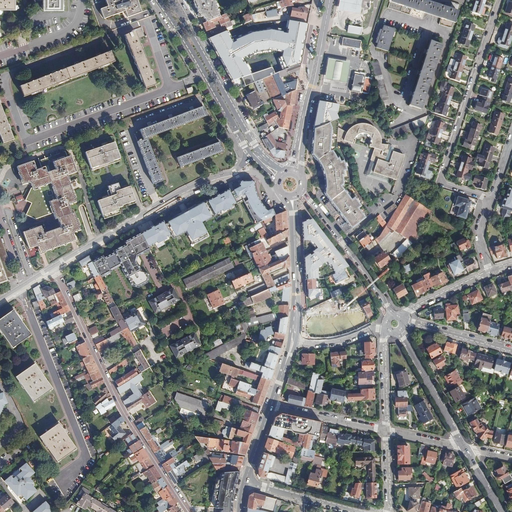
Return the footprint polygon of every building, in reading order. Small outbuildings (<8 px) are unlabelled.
[(0,0),(0,8),(15,9),(15,0),(0,0)] [(62,0),(42,0),(43,9),(63,10),(62,0)] [(100,9),(103,18),(124,12),(126,18),(141,13),(138,5),(136,0),(125,0),(121,2),(120,0),(104,0),(105,0),(107,7),(100,9)] [(195,12),(196,14),(203,12),(216,6),(214,0),(211,0),(209,1),(208,0),(194,0),(195,4),(192,6),(194,12),(195,12)] [(276,3),(279,9),(282,8),(288,6),(290,6),(289,2),(294,0),(295,3),(298,2),(301,1),(300,0),(283,0),(276,3)] [(338,0),(337,10),(347,12),(358,14),(360,0),(338,0)] [(391,0),(389,9),(423,20),(426,14),(433,16),(441,19),(439,25),(452,30),(460,6),(451,3),(450,5),(447,4),(445,9),(437,6),(429,3),(429,0),(391,0)] [(483,8),(485,4),(476,2),(473,12),(479,14),(480,12),(482,13),(483,8)] [(203,12),(196,14),(198,19),(199,18),(200,21),(201,25),(203,24),(204,24),(212,21),(220,17),(217,9),(216,6),(203,12)] [(290,6),(288,6),(287,13),(291,14),(290,16),(306,19),(307,15),(308,10),(302,9),(299,9),(299,11),(293,10),(293,6),(290,6)] [(276,9),(265,11),(266,18),(277,15),(276,9)] [(253,19),(251,15),(249,16),(248,14),(243,16),(246,23),(253,20),(253,19)] [(224,15),(220,17),(212,21),(204,24),(206,27),(205,28),(206,32),(215,28),(213,24),(219,21),(221,25),(222,25),(227,23),(229,22),(228,18),(226,19),(224,15)] [(227,23),(222,25),(222,26),(210,31),(212,35),(219,32),(229,28),(227,23)] [(464,34),(472,37),(475,28),(473,28),(473,26),(467,23),(464,34)] [(362,27),(348,25),(347,29),(346,32),(361,35),(361,31),(362,27)] [(140,74),(146,88),(157,84),(146,56),(139,38),(146,36),(142,26),(132,30),(133,32),(125,34),(140,74)] [(394,31),(384,28),(377,49),(387,52),(394,31)] [(225,34),(216,37),(217,41),(219,45),(228,42),(228,41),(225,34)] [(469,45),(472,37),(464,34),(461,44),(467,46),(467,44),(469,45)] [(511,38),(511,37),(504,35),(502,39),(500,45),(509,47),(511,38)] [(343,42),(342,48),(359,51),(361,41),(344,38),(343,42)] [(500,45),(502,39),(500,39),(498,40),(497,43),(498,45),(499,45),(498,47),(507,49),(507,48),(509,48),(509,47),(500,45)] [(442,46),(432,43),(411,106),(421,110),(442,46)] [(234,47),(222,50),(224,55),(225,59),(237,55),(234,47)] [(298,50),(297,49),(288,48),(286,56),(287,57),(295,58),(296,59),(297,54),(298,50)] [(86,60),(20,86),(23,96),(87,72),(115,61),(111,51),(86,60)] [(455,67),(463,69),(466,59),(464,59),(465,57),(458,55),(456,61),(455,67)] [(493,63),(492,67),(500,70),(503,60),(492,56),(490,62),(493,63)] [(280,72),(293,67),(292,64),(293,61),(295,58),(287,57),(287,58),(285,58),(283,57),(282,57),(281,57),(280,57),(278,58),(277,60),(276,62),(276,63),(276,65),(276,67),(272,68),(272,69),(274,73),(275,74),(276,74),(280,72)] [(338,61),(328,59),(327,69),(325,80),(335,81),(346,83),(350,63),(338,61)] [(233,64),(231,65),(233,72),(235,77),(245,73),(245,71),(241,61),(233,64)] [(371,63),(380,99),(387,97),(378,61),(371,63)] [(272,68),(241,79),(243,82),(244,86),(262,78),(262,79),(263,79),(263,80),(272,102),(274,101),(278,111),(281,112),(280,119),(279,119),(275,121),(279,128),(289,130),(290,125),(292,113),(293,106),(294,106),(297,91),(296,90),(298,82),(293,83),(293,81),(290,82),(285,79),(284,77),(295,73),(297,77),(298,77),(301,65),(293,67),(280,72),(276,74),(275,74),(274,73),(272,69),(272,68)] [(459,79),(463,69),(455,67),(451,78),(457,80),(458,78),(459,79)] [(500,70),(492,67),(488,78),(493,79),(492,82),(495,83),(500,70)] [(361,93),(364,77),(365,73),(360,72),(359,75),(354,74),(352,84),(350,91),(361,93)] [(364,77),(361,93),(364,93),(367,94),(370,78),(367,78),(364,77)] [(442,99),(450,101),(453,93),(451,92),(452,91),(446,89),(442,99)] [(483,97),(482,101),(489,103),(493,93),(481,90),(479,96),(483,97)] [(509,103),(511,93),(511,92),(504,90),(501,100),(509,103)] [(263,106),(255,92),(246,97),(250,103),(255,111),(263,106)] [(448,109),(450,101),(442,99),(439,109),(445,111),(446,109),(448,109)] [(489,103),(482,101),(478,111),(486,113),(489,103)] [(341,112),(342,105),(325,102),(324,109),(316,108),(315,118),(328,120),(329,114),(334,115),(334,111),(341,112)] [(0,137),(2,143),(13,139),(0,105),(0,137)] [(207,117),(204,107),(182,115),(140,130),(141,132),(135,134),(138,142),(137,142),(153,184),(163,181),(147,138),(207,117)] [(269,125),(275,121),(279,119),(279,117),(276,112),(269,116),(267,114),(264,116),(266,120),(268,123),(269,125)] [(492,123),(500,126),(503,117),(501,117),(502,115),(496,112),(492,123)] [(425,126),(428,116),(390,130),(393,138),(425,126)] [(337,145),(337,143),(337,128),(338,120),(314,130),(313,155),(314,156),(317,158),(319,161),(321,164),(322,168),(324,172),(325,178),(325,185),(326,189),(325,193),(339,210),(348,223),(350,222),(353,226),(369,215),(368,214),(347,187),(349,186),(346,173),(341,157),(336,148),(335,147),(335,146),(337,145)] [(436,121),(436,122),(443,124),(442,126),(444,126),(443,131),(446,132),(448,125),(443,124),(443,121),(440,120),(438,122),(436,121)] [(433,132),(441,134),(443,131),(444,126),(442,126),(443,124),(436,122),(433,132)] [(268,123),(258,129),(260,132),(262,131),(268,128),(269,125),(268,123)] [(340,129),(337,128),(337,143),(349,147),(350,144),(352,145),(354,140),(355,138),(356,137),(357,136),(360,135),(363,136),(365,137),(367,140),(368,141),(368,142),(367,147),(372,149),(368,161),(369,161),(375,163),(371,173),(388,179),(392,180),(393,181),(394,181),(403,156),(391,152),(386,151),(385,151),(387,146),(380,145),(380,144),(380,142),(380,137),(379,135),(377,133),(375,130),(373,128),(369,125),(366,124),(363,124),(361,123),(357,124),(353,125),(351,126),(347,129),(345,131),(340,129)] [(498,133),(500,126),(492,123),(489,133),(495,135),(496,133),(498,133)] [(472,125),(470,134),(478,136),(481,126),(475,124),(474,126),(472,125)] [(428,125),(425,126),(415,145),(421,146),(428,125)] [(314,130),(312,130),(311,140),(310,155),(312,158),(315,162),(318,166),(322,175),(323,180),(323,185),(323,190),(323,194),(344,223),(347,226),(349,229),(353,226),(350,222),(348,223),(339,210),(325,193),(326,189),(325,185),(325,178),(324,172),(322,168),(321,164),(319,161),(317,158),(314,156),(313,155),(314,130)] [(439,143),(441,134),(433,132),(430,140),(430,142),(434,143),(436,144),(437,142),(439,143)] [(285,156),(285,152),(276,150),(275,148),(268,138),(266,139),(263,133),(261,134),(263,139),(268,148),(270,151),(274,156),(277,158),(283,159),(284,158),(285,156)] [(286,148),(286,144),(277,143),(270,134),(266,137),(268,138),(275,148),(276,150),(285,152),(286,148)] [(478,136),(470,134),(467,142),(469,142),(468,144),(474,146),(478,136)] [(99,165),(104,164),(104,161),(108,160),(108,162),(113,161),(113,160),(121,157),(116,142),(87,152),(92,167),(99,164),(99,165)] [(195,151),(177,158),(181,167),(205,159),(223,152),(220,142),(195,151)] [(482,157),(490,159),(493,151),(491,150),(492,148),(485,146),(482,157)] [(40,227),(22,234),(28,251),(38,247),(39,250),(41,249),(44,248),(46,253),(72,243),(70,238),(72,237),(74,236),(74,234),(81,231),(79,227),(81,226),(78,220),(77,220),(74,214),(73,214),(69,205),(77,203),(75,198),(76,198),(74,191),(72,192),(67,193),(66,191),(71,189),(70,184),(69,183),(71,183),(68,175),(76,172),(70,155),(67,156),(65,151),(64,152),(61,150),(59,154),(39,161),(41,168),(36,170),(33,161),(13,169),(15,176),(19,174),(23,185),(27,184),(30,183),(30,184),(31,186),(32,188),(31,188),(25,201),(31,204),(26,216),(35,220),(53,213),(56,221),(58,221),(61,229),(57,231),(43,236),(40,227)] [(420,164),(429,167),(430,163),(434,164),(434,163),(435,163),(437,157),(428,154),(428,155),(424,154),(423,155),(421,155),(420,159),(422,160),(420,164)] [(488,167),(490,159),(482,157),(479,166),(485,168),(486,166),(488,167)] [(462,159),(459,168),(468,170),(470,162),(471,160),(464,158),(464,160),(462,159)] [(375,163),(369,161),(364,177),(386,184),(387,183),(388,179),(371,173),(375,163)] [(426,175),(429,167),(420,164),(417,174),(423,176),(424,174),(426,175)] [(468,170),(459,168),(457,175),(459,176),(458,178),(465,180),(468,170)] [(487,181),(478,178),(477,182),(476,188),(482,191),(483,189),(484,189),(487,181)] [(240,189),(232,193),(237,203),(240,201),(255,224),(259,222),(261,221),(263,221),(270,217),(275,215),(273,209),(269,211),(266,209),(264,207),(262,204),(260,201),(258,197),(257,194),(256,191),(255,186),(254,180),(240,180),(240,189)] [(122,193),(121,189),(118,183),(109,186),(112,196),(114,195),(122,193)] [(501,214),(503,219),(507,217),(510,217),(509,214),(510,211),(511,211),(511,183),(510,187),(508,187),(505,197),(504,197),(500,208),(503,209),(501,214)] [(131,187),(131,186),(121,189),(122,193),(125,201),(126,203),(136,200),(131,187)] [(207,202),(214,215),(223,210),(224,212),(232,207),(232,206),(237,203),(232,193),(230,190),(207,202)] [(117,204),(125,201),(122,193),(114,195),(117,204)] [(103,216),(119,210),(117,204),(114,195),(112,196),(98,201),(103,216)] [(403,197),(396,208),(421,224),(429,211),(406,196),(404,195),(403,197)] [(471,201),(457,197),(455,206),(459,208),(456,217),(465,220),(471,201)] [(127,207),(126,203),(125,201),(117,204),(119,210),(127,207)] [(174,220),(165,224),(170,235),(172,237),(186,230),(193,243),(208,236),(200,221),(204,219),(205,220),(214,215),(207,202),(198,207),(198,206),(173,219),(174,220)] [(395,207),(393,204),(384,210),(387,214),(395,207)] [(385,224),(383,229),(378,235),(373,239),(378,245),(389,234),(388,232),(390,230),(406,239),(407,240),(410,242),(412,239),(415,241),(419,234),(416,233),(421,224),(396,208),(385,224)] [(287,222),(286,210),(275,215),(276,235),(280,232),(287,229),(287,222)] [(305,212),(302,214),(305,286),(323,279),(346,267),(305,212)] [(378,215),(374,218),(379,224),(383,221),(378,215)] [(163,221),(141,233),(148,247),(157,242),(157,244),(166,239),(165,237),(170,235),(165,224),(163,221)] [(261,221),(259,222),(261,225),(263,228),(266,232),(269,238),(271,237),(261,221)] [(263,228),(259,230),(262,236),(261,236),(262,238),(266,236),(270,244),(288,235),(287,233),(287,229),(280,232),(276,235),(271,237),(269,238),(266,232),(263,228)] [(356,238),(359,242),(367,236),(365,234),(366,233),(364,231),(356,238)] [(148,247),(141,233),(136,235),(145,252),(149,249),(148,247)] [(145,252),(136,235),(126,241),(128,243),(134,240),(140,251),(137,253),(138,255),(145,252)] [(0,281),(8,279),(6,275),(13,273),(2,243),(0,236),(0,281)] [(367,236),(359,242),(364,249),(372,243),(367,236)] [(258,255),(266,251),(265,248),(262,242),(261,242),(259,239),(246,245),(250,252),(251,251),(254,257),(258,255)] [(407,240),(406,239),(390,253),(395,259),(411,244),(407,240)] [(134,240),(128,243),(115,250),(116,251),(123,263),(134,283),(140,285),(149,281),(151,274),(148,270),(142,269),(137,260),(136,257),(138,256),(138,255),(137,253),(140,251),(134,240)] [(469,248),(466,242),(464,243),(462,240),(456,243),(459,251),(465,249),(465,250),(469,248)] [(288,252),(288,246),(275,252),(276,255),(271,257),(274,262),(289,256),(288,252)] [(489,248),(492,255),(495,254),(497,259),(501,258),(506,256),(502,246),(494,248),(493,247),(489,248)] [(116,251),(103,258),(110,270),(123,263),(116,251)] [(272,263),(266,251),(258,255),(254,257),(257,265),(259,269),(272,263)] [(390,262),(384,253),(374,259),(380,268),(390,262)] [(89,256),(84,259),(87,265),(94,278),(99,275),(92,261),(89,256)] [(102,256),(92,261),(99,275),(100,277),(111,272),(110,270),(103,258),(102,256)] [(274,262),(272,263),(259,269),(262,275),(269,272),(270,275),(289,267),(289,261),(289,256),(274,262)] [(204,270),(183,280),(188,289),(216,276),(233,268),(229,258),(204,270)] [(87,265),(84,259),(78,262),(82,267),(87,265)] [(467,269),(468,272),(472,271),(476,269),(472,260),(469,261),(469,260),(463,262),(467,269)] [(467,269),(463,262),(459,264),(457,261),(447,266),(450,272),(452,272),(454,275),(460,272),(467,269)] [(409,265),(403,269),(405,274),(412,271),(409,265)] [(244,266),(233,271),(236,277),(237,278),(248,273),(244,266)] [(349,277),(344,269),(331,276),(336,284),(349,277)] [(236,277),(233,271),(225,275),(228,281),(236,277)] [(269,272),(262,275),(265,283),(248,291),(251,297),(264,292),(275,287),(273,281),(271,277),(270,275),(269,272)] [(253,280),(250,273),(245,275),(232,281),(235,289),(253,280)] [(281,301),(289,301),(290,296),(290,286),(290,274),(273,281),(275,287),(264,292),(251,297),(248,299),(251,305),(271,296),(270,292),(282,289),(281,301)] [(429,274),(424,277),(429,288),(434,286),(435,287),(442,284),(446,282),(442,274),(431,279),(429,274)] [(99,275),(94,278),(97,284),(95,284),(99,292),(101,291),(107,289),(100,277),(99,275)] [(412,287),(416,296),(422,293),(428,291),(424,281),(417,285),(412,287)] [(498,286),(502,294),(511,290),(510,286),(508,281),(504,283),(498,286)] [(496,294),(492,285),(488,286),(484,288),(488,297),(496,294)] [(40,286),(33,290),(38,301),(40,306),(42,311),(46,309),(42,300),(48,297),(50,300),(57,297),(62,307),(67,304),(59,288),(53,290),(52,288),(47,287),(41,290),(40,286)] [(407,294),(402,286),(393,291),(398,300),(407,294)] [(107,289),(101,291),(103,295),(108,304),(114,302),(112,299),(107,289)] [(173,289),(149,302),(155,313),(179,300),(173,289)] [(334,298),(341,295),(338,290),(331,293),(333,297),(334,298)] [(219,291),(208,296),(213,308),(224,304),(219,291)] [(481,300),(478,291),(472,294),(467,296),(471,305),(481,300)] [(328,320),(336,318),(331,301),(324,302),(328,320)] [(114,302),(108,304),(107,305),(117,323),(118,322),(124,320),(123,319),(114,302)] [(238,304),(230,309),(232,313),(244,308),(241,302),(238,303),(238,304)] [(361,307),(365,314),(370,312),(367,308),(369,307),(366,303),(361,306),(361,307)] [(70,311),(67,304),(62,307),(62,309),(53,313),(55,318),(58,316),(70,311)] [(248,323),(247,327),(250,326),(280,319),(288,317),(289,306),(279,306),(279,311),(276,311),(276,315),(256,320),(256,321),(248,323)] [(450,307),(445,307),(446,321),(451,321),(456,320),(455,317),(459,316),(458,310),(457,310),(456,306),(450,307)] [(441,309),(433,310),(434,319),(442,318),(441,309)] [(10,311),(0,318),(0,335),(9,349),(28,336),(10,311)] [(74,320),(70,311),(58,316),(55,318),(46,322),(49,329),(50,329),(51,330),(52,329),(52,328),(63,322),(65,325),(74,320)] [(130,315),(123,319),(124,320),(128,328),(131,333),(138,329),(138,328),(145,324),(137,311),(130,315)] [(483,331),(487,332),(489,323),(490,321),(491,317),(483,314),(481,320),(478,331),(480,331),(483,332),(483,331)] [(288,317),(280,319),(278,332),(278,333),(275,333),(274,335),(274,338),(285,339),(285,338),(286,329),(288,317)] [(343,324),(342,318),(326,322),(328,330),(325,330),(326,335),(348,330),(347,323),(343,324)] [(124,320),(118,322),(121,327),(110,332),(113,336),(114,335),(118,333),(120,332),(123,331),(128,328),(124,320)] [(238,330),(247,328),(247,327),(248,323),(246,321),(236,324),(238,330)] [(489,323),(487,332),(490,333),(490,335),(493,336),(494,336),(495,334),(500,336),(502,329),(497,328),(498,325),(489,323)] [(261,330),(258,343),(262,344),(264,344),(265,345),(267,336),(273,335),(274,335),(275,333),(272,333),(271,326),(268,327),(269,328),(265,328),(265,330),(263,330),(261,330)] [(506,338),(511,340),(511,334),(511,328),(510,328),(510,326),(508,326),(507,327),(504,326),(501,337),(506,338)] [(96,327),(89,330),(92,336),(99,333),(96,327)] [(128,328),(123,331),(132,347),(137,344),(131,333),(128,328)] [(210,351),(200,356),(211,360),(219,355),(229,350),(246,341),(247,331),(227,342),(215,348),(215,349),(211,351),(210,351)] [(101,342),(96,345),(100,353),(102,353),(102,351),(107,348),(106,346),(117,340),(117,339),(122,337),(120,332),(118,333),(114,335),(113,336),(105,340),(104,341),(101,342)] [(75,344),(78,342),(77,339),(74,333),(66,336),(69,343),(70,343),(71,346),(75,344)] [(194,333),(169,346),(175,357),(200,345),(194,333)] [(91,355),(84,339),(78,342),(75,344),(76,345),(81,343),(81,344),(76,347),(82,359),(91,355)] [(270,346),(281,349),(283,344),(273,341),(272,344),(270,344),(269,346),(270,346)] [(258,343),(256,342),(254,349),(260,351),(262,344),(258,343)] [(365,356),(365,359),(373,359),(373,355),(374,355),(374,354),(375,354),(375,349),(374,349),(373,343),(364,344),(364,351),(359,351),(359,356),(365,356)] [(444,347),(443,351),(453,354),(452,359),(456,359),(458,352),(454,351),(456,346),(451,345),(445,343),(444,347)] [(441,353),(436,344),(426,349),(431,358),(441,353)] [(263,367),(274,371),(276,364),(278,359),(281,349),(270,346),(267,353),(265,353),(264,357),(265,358),(263,363),(264,363),(263,367)] [(140,350),(135,353),(144,368),(148,365),(142,355),(140,350)] [(477,355),(472,354),(472,352),(468,351),(461,350),(459,360),(467,362),(467,360),(467,359),(471,359),(470,360),(470,361),(475,362),(477,355)] [(112,353),(102,358),(106,365),(114,359),(112,353)] [(334,354),(329,354),(330,361),(337,360),(341,360),(340,353),(334,354)] [(301,359),(301,363),(306,363),(306,365),(313,365),(313,355),(301,354),(301,359)] [(99,371),(91,355),(82,359),(83,361),(89,374),(90,375),(99,371)] [(475,362),(473,368),(481,370),(481,368),(490,370),(493,360),(488,358),(484,357),(477,355),(475,362)] [(272,376),(274,371),(263,367),(258,365),(243,360),(244,356),(241,356),(241,362),(250,365),(249,368),(263,373),(262,378),(270,381),(272,376)] [(129,357),(109,371),(110,374),(113,372),(119,368),(131,360),(129,357)] [(444,361),(441,357),(432,362),(437,370),(443,366),(441,363),(444,361)] [(230,359),(228,366),(237,369),(240,360),(233,358),(230,359)] [(362,371),(362,373),(363,373),(371,373),(371,371),(373,370),(372,362),(365,362),(365,361),(363,361),(363,362),(361,362),(362,371)] [(496,361),(493,371),(507,375),(510,364),(503,363),(496,361)] [(263,402),(270,381),(262,378),(261,377),(257,391),(252,389),(252,387),(238,382),(238,380),(233,378),(234,377),(237,378),(238,374),(256,380),(258,376),(237,369),(228,366),(222,364),(220,372),(227,374),(226,378),(231,380),(229,385),(238,388),(236,394),(254,400),(253,403),(262,406),(263,402)] [(21,372),(13,378),(31,403),(50,390),(32,365),(21,372)] [(141,370),(142,370),(140,367),(138,368),(139,369),(137,370),(135,367),(125,375),(115,382),(118,387),(123,383),(128,380),(133,376),(139,372),(141,370)] [(118,387),(117,388),(120,394),(130,387),(142,378),(142,377),(144,375),(141,370),(139,372),(133,376),(128,380),(123,383),(118,387)] [(102,377),(99,371),(90,375),(89,374),(77,379),(70,382),(74,391),(80,388),(82,387),(84,386),(90,383),(102,377)] [(405,371),(395,374),(399,388),(409,386),(405,371)] [(453,384),(455,389),(459,386),(463,384),(461,380),(460,381),(455,371),(445,376),(448,381),(449,381),(451,385),(453,384)] [(308,391),(314,393),(316,385),(317,380),(318,375),(313,373),(310,386),(308,391)] [(373,381),(372,373),(371,373),(363,373),(362,373),(357,373),(358,385),(371,385),(371,381),(373,381)] [(105,383),(102,377),(90,383),(84,386),(82,387),(84,390),(87,389),(88,392),(105,383)] [(308,391),(310,386),(288,379),(287,381),(286,384),(308,391)] [(323,380),(317,380),(316,385),(314,393),(314,394),(317,395),(320,395),(320,391),(323,380)] [(129,397),(123,401),(125,406),(142,395),(141,393),(149,387),(147,382),(138,388),(139,390),(128,397),(129,397)] [(464,398),(459,389),(450,394),(455,403),(464,398)] [(482,391),(494,400),(496,397),(488,391),(485,389),(482,391)] [(110,395),(108,390),(99,396),(102,400),(105,397),(110,395)] [(142,395),(125,406),(128,410),(143,401),(146,406),(154,400),(148,390),(142,395)] [(343,393),(331,390),(329,401),(343,404),(343,403),(345,392),(343,393)] [(349,390),(346,390),(345,392),(343,403),(347,403),(348,401),(361,400),(361,394),(348,395),(349,390)] [(361,391),(361,394),(361,400),(374,400),(373,390),(361,391)] [(288,403),(311,408),(314,394),(314,393),(308,391),(306,400),(289,396),(288,400),(288,403)] [(198,414),(196,418),(200,419),(223,426),(224,422),(205,416),(209,404),(200,401),(177,393),(175,399),(178,407),(198,414)] [(326,407),(328,397),(320,395),(317,395),(315,404),(326,407)] [(115,405),(111,396),(106,398),(101,403),(100,403),(96,408),(97,410),(100,415),(105,412),(105,411),(115,405)] [(221,396),(219,401),(220,401),(230,405),(244,410),(258,415),(260,410),(242,403),(242,402),(224,396),(224,397),(221,396)] [(407,398),(396,398),(397,408),(407,407),(407,398)] [(481,409),(475,398),(462,405),(468,416),(481,409)] [(230,405),(220,401),(217,410),(222,412),(224,408),(228,410),(230,405)] [(427,407),(424,401),(414,407),(420,417),(418,418),(422,424),(423,423),(424,424),(432,419),(426,407),(427,407)] [(255,424),(258,415),(244,410),(242,416),(243,416),(242,418),(243,418),(239,431),(252,435),(255,424)] [(318,438),(321,423),(316,422),(310,421),(279,414),(275,417),(273,421),(272,427),(283,429),(283,430),(299,433),(305,435),(318,438)] [(112,423),(111,424),(115,428),(111,432),(113,433),(110,436),(115,442),(125,434),(118,426),(121,423),(124,421),(121,416),(117,419),(112,423)] [(141,416),(135,420),(138,425),(143,421),(144,421),(141,416)] [(470,424),(475,434),(476,433),(482,427),(480,423),(478,424),(476,420),(470,424)] [(143,421),(138,425),(137,426),(146,441),(154,436),(155,435),(154,434),(151,436),(145,426),(146,426),(143,421)] [(59,424),(40,438),(58,463),(77,450),(59,424)] [(250,440),(252,435),(239,431),(226,427),(224,426),(222,431),(227,433),(225,438),(232,440),(233,435),(244,438),(242,443),(248,444),(250,440)] [(283,429),(272,427),(270,432),(268,437),(289,444),(290,440),(281,437),(283,430),(283,429)] [(486,438),(491,439),(493,433),(492,433),(492,432),(489,431),(488,432),(487,431),(482,427),(476,433),(478,435),(477,437),(476,438),(480,441),(482,439),(484,440),(486,438)] [(329,434),(327,434),(325,441),(336,444),(338,434),(339,431),(330,429),(329,434)] [(142,449),(132,432),(126,437),(124,439),(134,454),(142,449)] [(345,436),(338,434),(336,444),(344,446),(344,445),(349,446),(349,444),(363,448),(363,452),(374,452),(374,442),(369,441),(368,442),(363,441),(363,440),(351,438),(351,437),(346,435),(345,436)] [(505,437),(496,434),(494,443),(504,445),(505,437)] [(304,437),(305,435),(303,436),(299,435),(297,442),(290,440),(289,444),(302,448),(304,437)] [(154,436),(146,441),(150,446),(154,453),(161,448),(165,444),(164,442),(160,445),(154,436)] [(218,440),(194,436),(197,441),(198,443),(209,444),(208,446),(216,447),(218,440)] [(317,446),(318,440),(304,437),(302,448),(301,451),(301,453),(314,456),(315,453),(310,451),(312,445),(317,446)] [(294,448),(267,439),(265,445),(264,449),(291,458),(294,448)] [(229,441),(220,440),(219,450),(222,450),(225,453),(228,453),(229,447),(230,447),(230,446),(229,445),(229,444),(229,441)] [(397,455),(409,455),(408,446),(397,447),(397,455)] [(203,447),(202,448),(203,449),(212,464),(224,465),(225,465),(226,460),(225,460),(211,458),(211,456),(207,450),(206,450),(203,447)] [(246,452),(247,449),(231,447),(230,453),(244,455),(246,452)] [(161,448),(154,453),(162,465),(172,458),(177,455),(178,454),(175,450),(165,456),(162,452),(163,451),(161,448)] [(112,449),(105,455),(107,458),(114,451),(112,449)] [(147,456),(142,449),(134,454),(127,458),(132,467),(135,466),(139,462),(147,456)] [(422,457),(421,464),(424,465),(425,461),(434,463),(436,453),(428,452),(427,453),(423,452),(422,457)] [(262,453),(260,461),(257,468),(258,474),(259,477),(292,485),(293,481),(296,471),(298,464),(292,463),(262,453)] [(440,454),(439,461),(443,462),(443,465),(452,467),(454,456),(452,455),(452,454),(449,453),(449,455),(445,454),(445,455),(440,454)] [(397,455),(397,459),(398,464),(409,463),(409,455),(397,455)] [(154,467),(147,456),(139,462),(135,466),(139,473),(130,479),(132,481),(143,474),(154,467)] [(230,466),(241,466),(242,464),(243,460),(244,457),(232,456),(230,466)] [(326,460),(314,456),(313,460),(312,464),(311,466),(316,468),(316,465),(320,466),(321,461),(326,462),(326,460)] [(172,458),(162,465),(163,467),(167,473),(175,468),(178,466),(173,460),(172,458)] [(374,458),(355,458),(355,464),(368,464),(368,477),(375,476),(374,458)] [(23,471),(7,484),(14,492),(16,490),(17,492),(16,493),(20,500),(24,496),(26,498),(37,489),(34,486),(33,487),(31,484),(33,482),(29,477),(33,474),(30,470),(31,469),(26,463),(20,468),(23,471)] [(161,478),(154,467),(143,474),(146,478),(148,477),(149,479),(144,483),(146,487),(150,484),(153,482),(161,478)] [(502,479),(505,484),(511,480),(511,478),(510,475),(508,476),(503,467),(495,471),(498,475),(497,476),(499,481),(502,479)] [(175,468),(167,473),(173,482),(174,484),(186,477),(183,472),(178,476),(176,473),(178,472),(175,468)] [(409,479),(409,471),(409,468),(402,468),(402,471),(398,472),(398,479),(409,479)] [(309,473),(306,484),(315,486),(317,482),(321,483),(323,477),(325,477),(327,470),(320,469),(320,471),(315,470),(314,474),(309,473)] [(460,469),(452,474),(455,479),(454,479),(459,486),(467,481),(464,474),(463,474),(460,469)] [(220,511),(231,511),(233,494),(239,472),(221,473),(220,481),(221,481),(220,487),(218,487),(217,494),(218,495),(218,500),(216,500),(215,507),(220,508),(220,511)] [(432,480),(425,473),(423,475),(430,482),(432,480)] [(166,486),(161,478),(153,482),(150,484),(156,493),(158,492),(166,486)] [(360,483),(355,484),(353,488),(352,488),(350,495),(358,497),(359,492),(358,492),(360,483)] [(376,499),(376,483),(366,483),(366,499),(376,499)] [(98,485),(94,489),(103,494),(107,497),(109,495),(100,489),(101,487),(98,485)] [(177,503),(166,486),(158,492),(163,499),(158,503),(160,506),(157,508),(159,511),(162,511),(166,510),(176,504),(177,503)] [(470,486),(464,490),(463,490),(468,500),(476,496),(470,486)] [(76,504),(85,510),(86,509),(84,508),(86,506),(87,507),(88,505),(94,509),(95,508),(97,510),(96,511),(95,511),(116,511),(110,508),(109,506),(103,502),(101,502),(88,495),(90,491),(83,487),(79,495),(82,497),(79,502),(78,501),(76,504)] [(464,490),(462,487),(453,492),(456,497),(458,499),(462,497),(465,502),(468,500),(463,490),(464,490)] [(415,511),(418,511),(422,498),(422,497),(419,496),(418,488),(408,488),(408,493),(409,496),(410,499),(411,499),(412,502),(409,501),(407,510),(412,511),(415,511)] [(273,511),(277,499),(254,493),(250,495),(249,501),(248,508),(256,510),(256,509),(257,506),(263,508),(262,509),(273,511)] [(0,508),(2,511),(12,503),(4,494),(0,497),(0,508)] [(424,498),(422,498),(418,511),(422,511),(426,511),(429,504),(423,502),(424,498)] [(485,502),(483,498),(472,504),(474,508),(485,502)] [(68,501),(64,507),(63,508),(66,509),(63,511),(75,511),(77,508),(70,506),(71,504),(68,501)] [(445,510),(444,511),(453,511),(454,510),(451,509),(452,507),(450,507),(451,505),(446,503),(445,510)]
